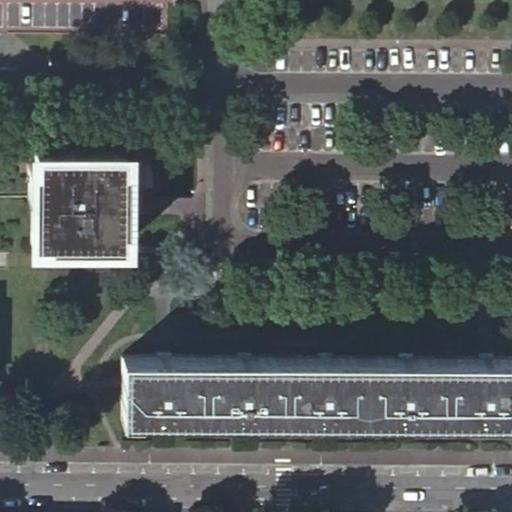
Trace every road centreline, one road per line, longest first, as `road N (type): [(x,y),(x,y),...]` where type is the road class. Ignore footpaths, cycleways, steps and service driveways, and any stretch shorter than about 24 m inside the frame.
road 1 (residential): [(0,82),(511,87)]
road 2 (unclassified): [(511,487),(0,485)]
